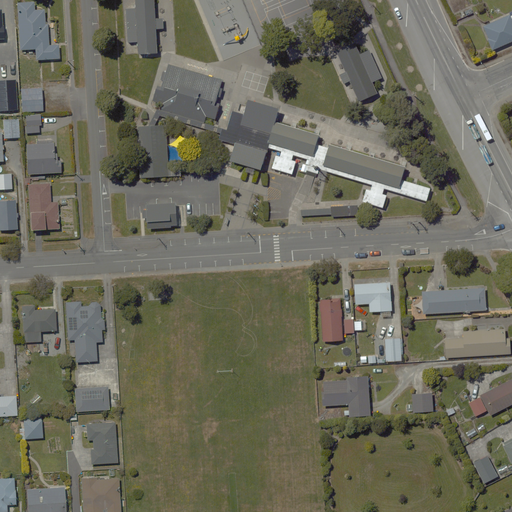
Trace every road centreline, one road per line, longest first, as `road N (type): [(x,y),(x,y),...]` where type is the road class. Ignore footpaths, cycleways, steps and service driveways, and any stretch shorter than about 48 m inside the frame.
road 1 (residential): [(105,262),(456,240),(511,229)]
road 2 (residential): [(105,262),(88,0)]
